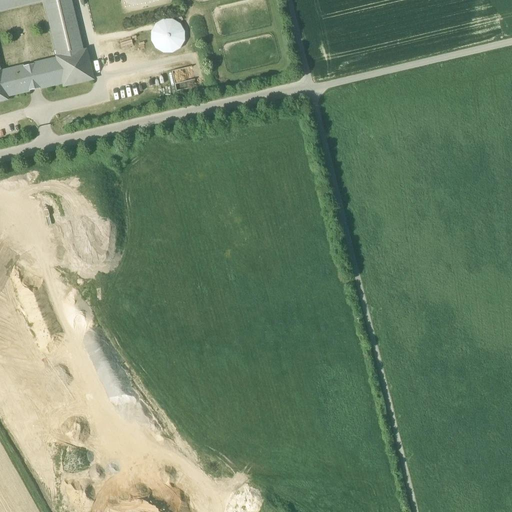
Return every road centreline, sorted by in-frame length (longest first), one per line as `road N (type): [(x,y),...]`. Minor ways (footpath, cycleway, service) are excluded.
road 1 (unclassified): [(0,158),(313,88)]
road 2 (track): [(511,42),(313,88)]
